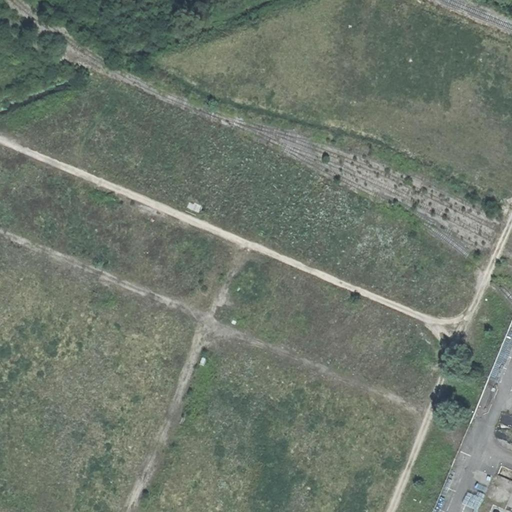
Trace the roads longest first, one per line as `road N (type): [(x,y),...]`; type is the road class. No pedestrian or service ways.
road 1 (track): [(0,455),(80,269)]
road 2 (track): [(331,369),(269,511)]
